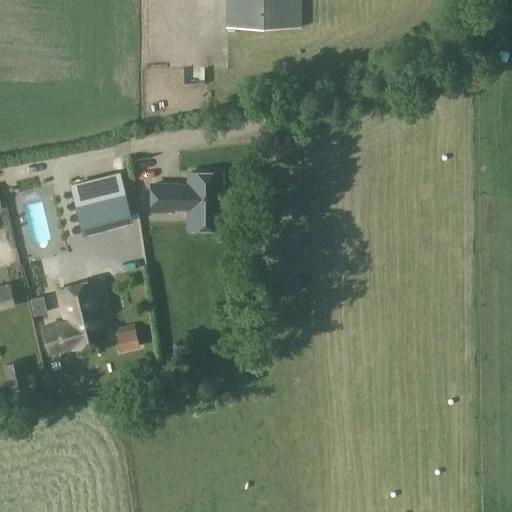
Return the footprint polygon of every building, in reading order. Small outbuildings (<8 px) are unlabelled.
[(300,0),(226,0),(226,28),(300,28),(300,0)] [(114,158),(67,170),(83,234),(131,222),(114,158)] [(152,185),(152,211),(174,211),(174,208),(189,208),(189,219),(219,219),(221,219),(221,173),(213,173),(189,173),(189,187),(178,187),(178,185),(152,185)] [(36,239),(66,228),(51,186),(20,197),(36,239)] [(5,274),(0,275),(0,308),(13,306),(5,274)] [(108,339),(94,282),(58,290),(66,321),(43,326),(50,353),(108,339)] [(119,352),(139,348),(134,330),(115,333),(119,352)] [(20,364),(3,368),(11,396),(13,396),(15,403),(29,399),(20,364)]
